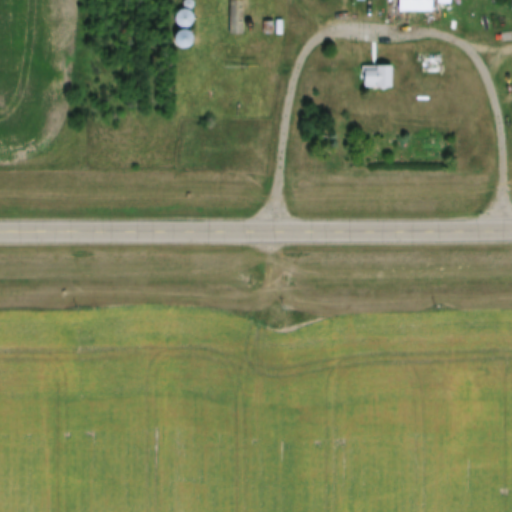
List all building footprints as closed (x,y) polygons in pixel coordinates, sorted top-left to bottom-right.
[(434,0),(401,0),(401,13),(434,13),(434,0)] [(229,37),(244,37),(244,1),(229,1),(229,37)] [(174,21),(185,32),(198,21),(187,9),(174,21)] [(189,52),(197,40),(186,32),(177,44),(189,52)] [(395,91),(395,68),(361,68),(361,91),(395,91)]
